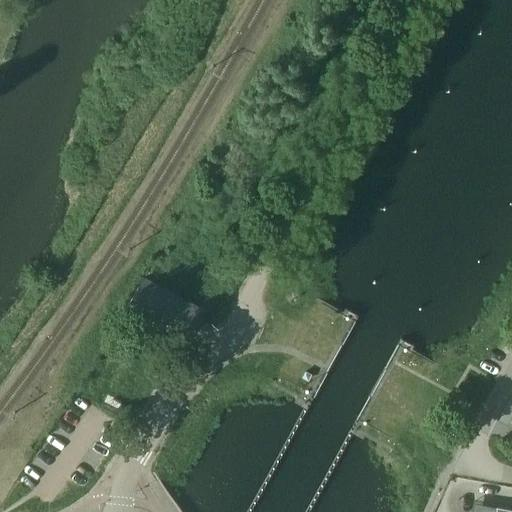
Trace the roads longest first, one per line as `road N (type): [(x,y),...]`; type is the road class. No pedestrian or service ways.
road 1 (unclassified): [(120,511),(131,468),(172,404),(203,364),(252,332),(248,303),(410,0)]
road 2 (unclassified): [(511,476),(463,468),(511,376)]
